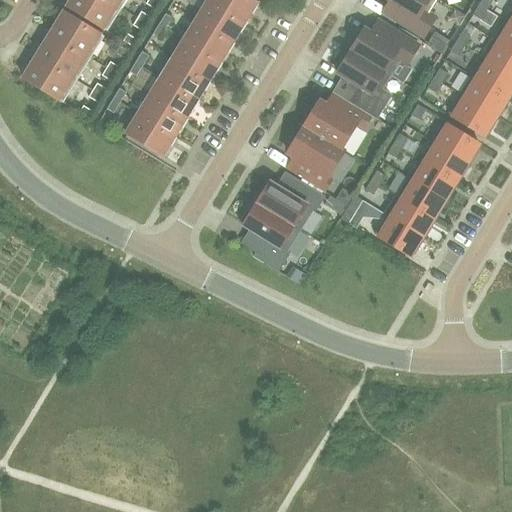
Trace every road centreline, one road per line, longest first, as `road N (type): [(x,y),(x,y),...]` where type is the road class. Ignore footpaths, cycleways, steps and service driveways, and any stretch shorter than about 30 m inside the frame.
road 1 (tertiary): [(454,364),(373,357),(294,327),(161,257)]
road 2 (residential): [(321,0),(161,257)]
road 3 (tertiary): [(161,257),(51,204),(0,151)]
road 4 (residential): [(511,193),(454,289),(454,364)]
